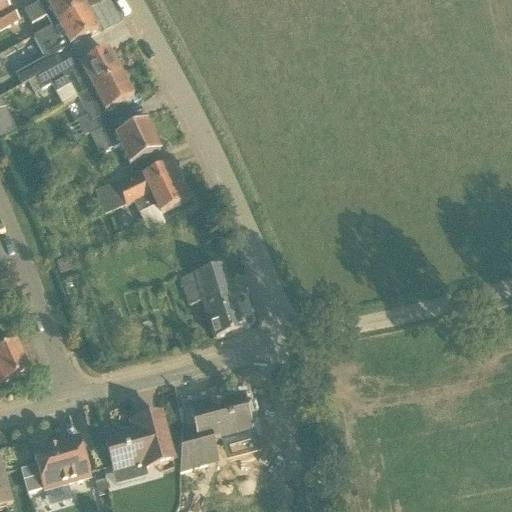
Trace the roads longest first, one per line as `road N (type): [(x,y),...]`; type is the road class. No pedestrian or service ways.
road 1 (residential): [(274,349),(274,307),(245,227),(128,0)]
road 2 (residential): [(274,349),(511,288)]
road 3 (residential): [(75,400),(274,349)]
road 4 (residential): [(75,400),(0,214)]
road 5 (track): [(274,349),(311,511)]
